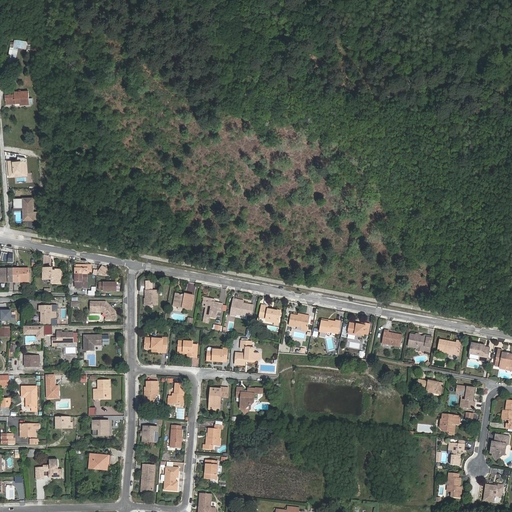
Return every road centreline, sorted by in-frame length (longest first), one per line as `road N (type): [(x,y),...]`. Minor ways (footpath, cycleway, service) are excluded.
road 1 (residential): [(511,337),(135,264)]
road 2 (residential): [(193,377),(184,508),(124,507)]
road 3 (residential): [(124,507),(132,369)]
road 4 (residential): [(135,264),(0,239)]
road 5 (residential): [(124,507),(0,510)]
